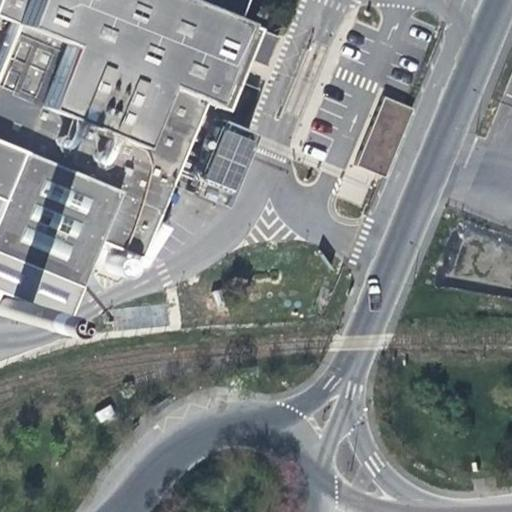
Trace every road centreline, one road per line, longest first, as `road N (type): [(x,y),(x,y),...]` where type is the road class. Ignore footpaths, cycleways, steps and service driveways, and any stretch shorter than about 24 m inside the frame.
road 1 (tertiary): [(500,0),(345,386)]
road 2 (tertiary): [(261,427),(215,427),(174,448),(119,511)]
road 3 (tertiary): [(413,511),(367,453),(346,409)]
